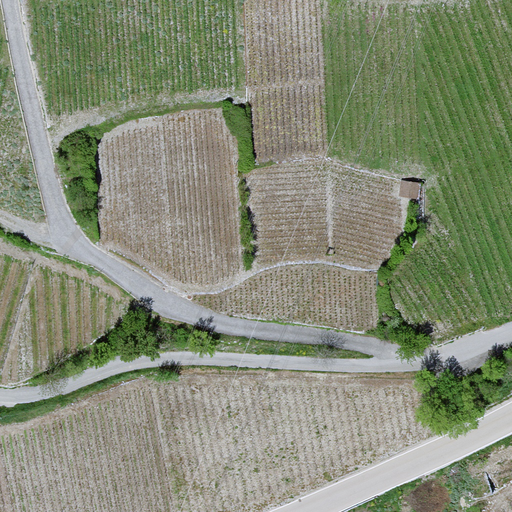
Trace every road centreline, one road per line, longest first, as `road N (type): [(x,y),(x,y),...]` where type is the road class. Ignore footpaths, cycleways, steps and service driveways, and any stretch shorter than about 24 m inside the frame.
road 1 (track): [(430,364),(183,319),(53,234),(5,0)]
road 2 (unclassified): [(511,332),(430,364),(139,361),(65,386),(0,387)]
road 3 (tertiary): [(309,511),(511,420)]
